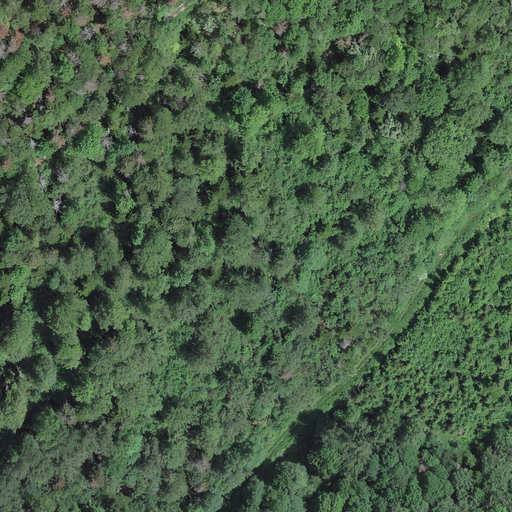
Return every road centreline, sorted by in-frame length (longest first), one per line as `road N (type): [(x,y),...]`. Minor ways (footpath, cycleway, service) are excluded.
road 1 (track): [(511,179),(478,207),(350,377),(213,511)]
road 2 (track): [(0,194),(91,110),(117,65),(180,0)]
